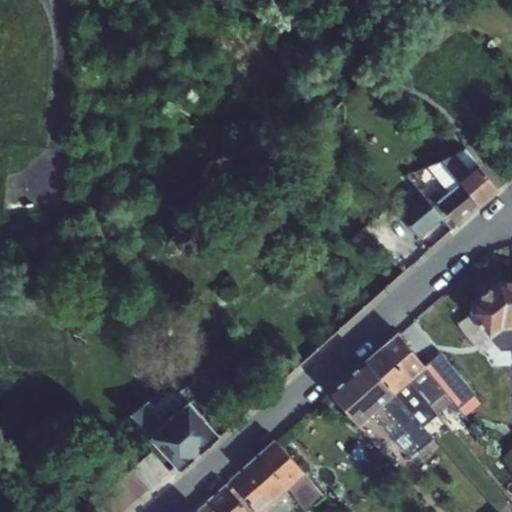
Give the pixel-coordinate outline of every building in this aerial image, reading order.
[(442,159),(459,180),(471,169),(455,153),(442,159)] [(450,193),(462,183),(459,180),(442,159),(427,166),(450,193)] [(462,183),(481,205),(499,189),(477,164),(471,169),(459,180),(462,183)] [(458,225),(481,205),(462,183),(450,193),(438,203),(458,225)] [(400,213),(420,236),(442,218),(422,194),(400,213)] [(511,326),(511,280),(499,281),(472,301),(471,312),(490,336),(502,327),(511,326)] [(511,326),(502,327),(490,336),(501,349),(511,348),(511,326)] [(410,379),(424,367),(426,365),(397,333),(382,347),(410,379)] [(395,392),(409,380),(410,379),(382,347),(366,361),(395,392)] [(426,365),(424,367),(445,392),(458,407),(458,406),(474,393),(441,353),(426,365)] [(331,392),(358,424),(372,412),(381,405),(395,392),(366,361),(331,392)] [(410,379),(409,380),(430,405),(445,392),(424,367),(410,379)] [(409,380),(395,392),(423,425),(437,413),(430,405),(409,380)] [(148,401),(152,405),(164,395),(179,410),(189,401),(170,382),(148,401)] [(423,425),(395,392),(381,405),(420,449),(434,436),(423,425)] [(474,393),(458,406),(465,413),(480,400),(474,393)] [(130,414),(150,436),(179,410),(164,395),(152,405),(148,401),(147,400),(143,403),(130,414)] [(150,436),(180,469),(219,435),(189,401),(179,410),(150,436)] [(381,405),(372,412),(410,456),(420,449),(381,405)] [(231,481),(258,511),(259,511),(287,488),(304,472),(275,439),(241,470),(231,481)] [(120,511),(169,469),(152,450),(81,511),(120,511)] [(324,494),(304,472),(287,488),(307,509),(324,494)] [(209,499),(219,511),(250,511),(226,484),(209,499)] [(416,488),(407,497),(411,501),(420,493),(416,488)] [(197,509),(200,511),(219,511),(209,499),(197,509)]
